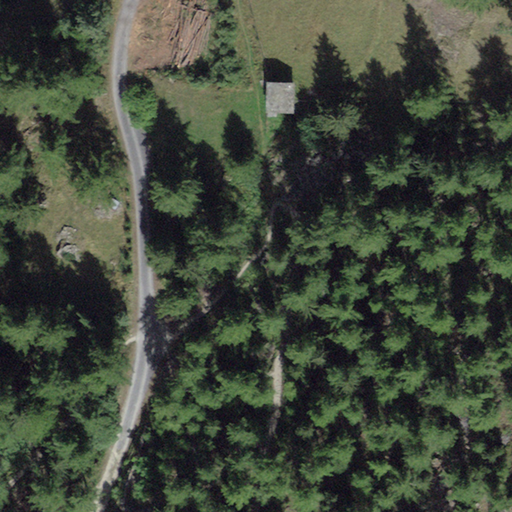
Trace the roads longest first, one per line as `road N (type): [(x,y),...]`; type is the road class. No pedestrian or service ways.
road 1 (unclassified): [(153,314),(147,199),(121,77),(128,0)]
road 2 (unclassified): [(153,314),(136,437)]
